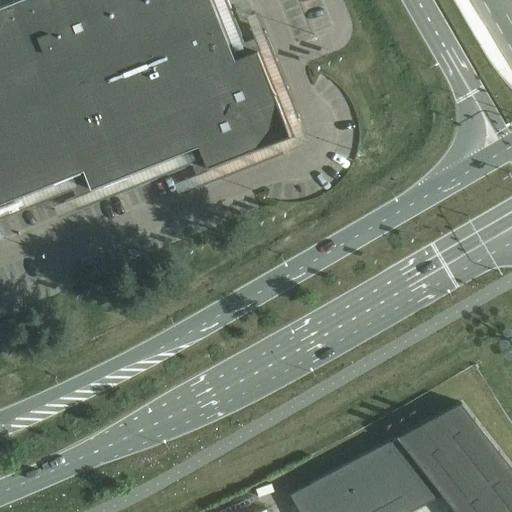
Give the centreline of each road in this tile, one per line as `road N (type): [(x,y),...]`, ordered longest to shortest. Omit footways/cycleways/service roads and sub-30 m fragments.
road 1 (secondary): [(0,492),(254,376),(511,222)]
road 2 (secondary): [(509,147),(185,331),(0,418)]
road 3 (primary): [(419,0),(509,147)]
